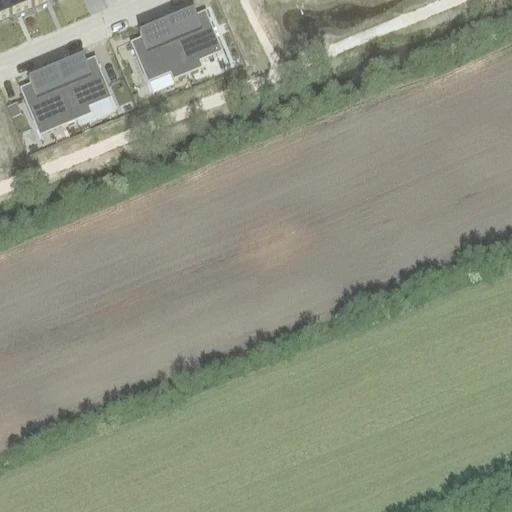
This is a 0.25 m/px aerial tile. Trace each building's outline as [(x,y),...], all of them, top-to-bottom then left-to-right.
[(0,0),(0,24),(11,20),(2,0),(0,0)] [(2,0),(11,20),(33,10),(28,0),(2,0)] [(54,0),(28,0),(33,10),(55,1),(54,0)] [(168,27),(167,27),(190,83),(191,83),(189,77),(203,71),(200,64),(221,55),(226,68),(228,67),(206,14),(195,18),(182,24),(186,33),(173,39),(168,27)] [(190,83),(167,27),(166,27),(171,39),(158,45),(155,36),(141,41),(131,46),(153,99),(154,98),(149,86),(170,77),(173,83),(187,78),(190,83)] [(57,73),(56,73),(80,129),(81,129),(78,123),(92,117),(89,111),(111,102),(116,114),(117,113),(95,60),(85,65),(71,70),(76,81),(63,87),(57,73)] [(79,130),(80,129),(56,73),(56,74),(61,86),(48,91),(44,82),(30,87),(20,92),(42,145),(44,144),(39,132),(60,123),(62,130),(77,124),(79,130)] [(21,117),(17,106),(8,110),(12,121),(21,117)]
